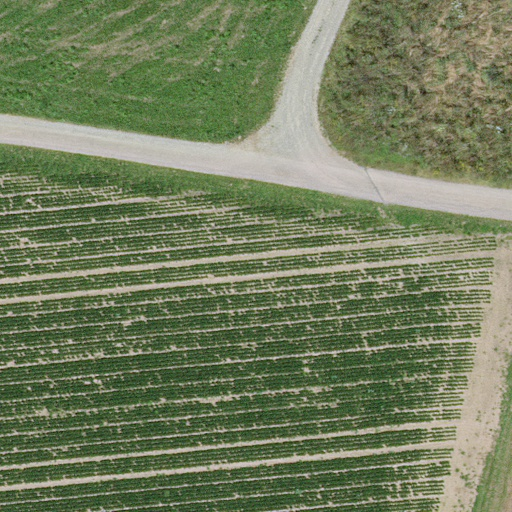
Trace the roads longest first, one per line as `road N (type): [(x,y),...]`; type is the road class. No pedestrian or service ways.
road 1 (track): [(0,119),(511,191)]
road 2 (track): [(261,151),(327,0)]
